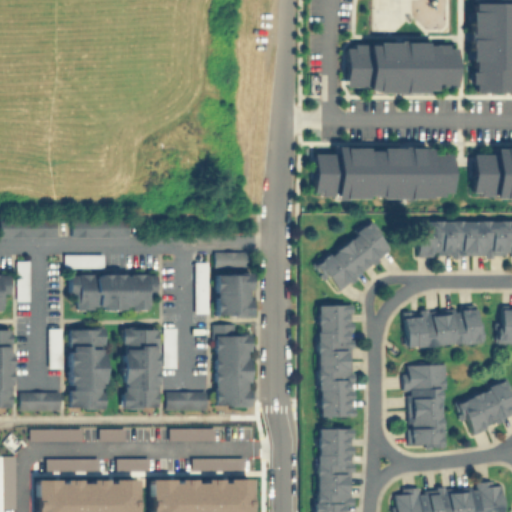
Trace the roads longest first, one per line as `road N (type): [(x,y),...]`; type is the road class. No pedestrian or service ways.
road 1 (residential): [(286,0),(275,210)]
road 2 (residential): [(275,210),(279,418)]
